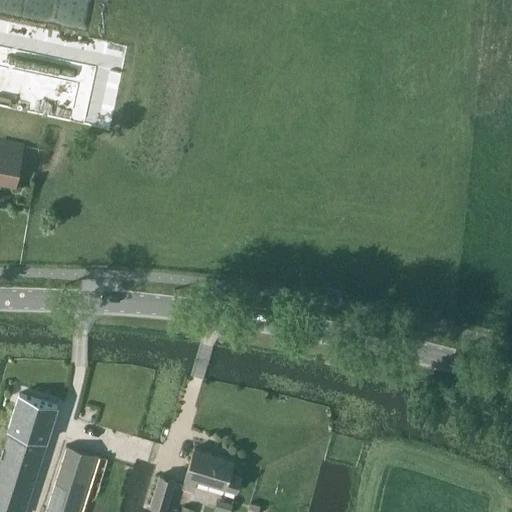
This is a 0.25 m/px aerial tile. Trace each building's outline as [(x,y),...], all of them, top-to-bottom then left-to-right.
[(0,17),(0,99),(127,126),(144,47),(0,17)] [(0,180),(16,184),(24,144),(3,140),(1,148),(0,147),(0,180)] [(12,415),(0,411),(0,429),(3,430),(2,435),(6,436),(0,456),(0,511),(23,511),(57,404),(19,392),(12,415)] [(44,511),(77,511),(95,454),(66,445),(44,511)] [(193,447),(182,486),(194,489),(197,479),(237,490),(242,474),(229,470),(232,458),(193,447)] [(159,474),(149,510),(158,511),(165,511),(174,478),(159,474)]
